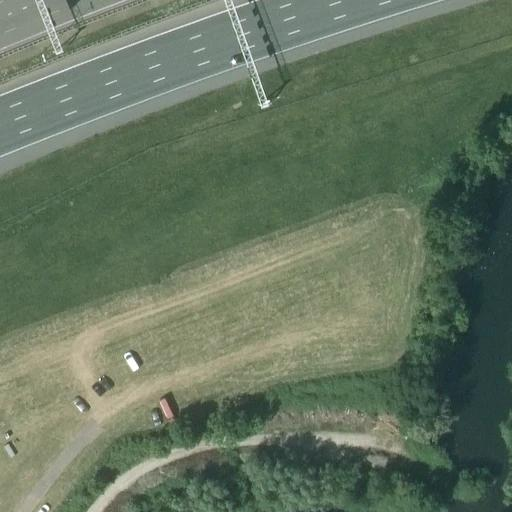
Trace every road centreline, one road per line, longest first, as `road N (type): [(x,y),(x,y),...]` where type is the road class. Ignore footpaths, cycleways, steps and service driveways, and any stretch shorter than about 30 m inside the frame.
road 1 (motorway): [(0,134),(349,0)]
road 2 (track): [(102,511),(132,477),(178,456),(300,436),(398,449),(435,475)]
